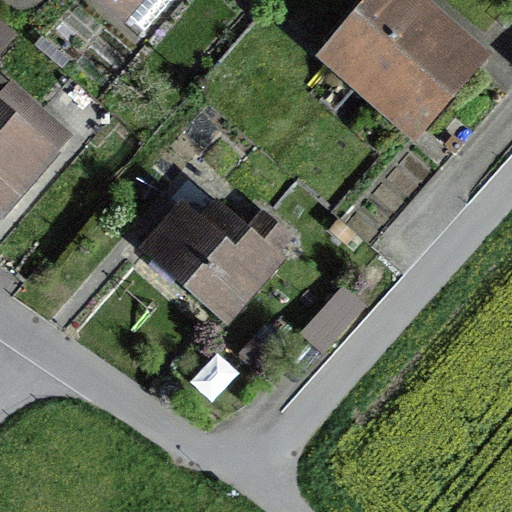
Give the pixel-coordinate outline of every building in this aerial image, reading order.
[(167,0),(111,0),(143,27),(167,0)] [(389,0),(340,56),(412,118),(466,55),(402,0),(389,0)] [(0,211),(53,152),(18,121),(32,105),(10,85),(0,95),(0,211)] [(146,251),(225,320),(278,259),(217,205),(201,223),(183,208),(146,251)] [(324,350),(362,308),(341,289),(303,332),(324,350)]
